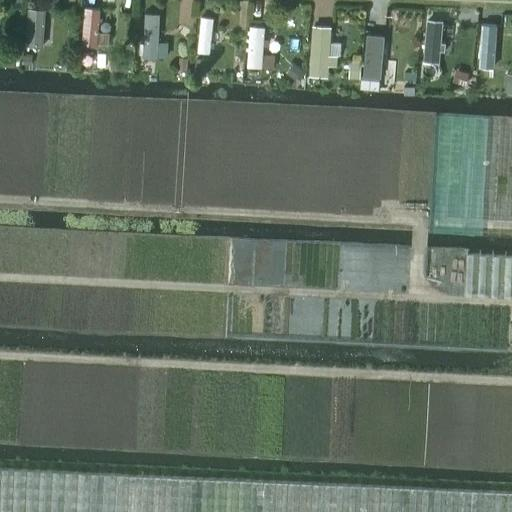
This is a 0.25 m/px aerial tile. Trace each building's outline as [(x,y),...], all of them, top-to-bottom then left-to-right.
[(85,8),(83,44),(98,45),(100,9),(85,8)] [(29,10),(26,45),(42,46),(45,11),(29,10)] [(201,18),(197,56),(209,57),(213,19),(201,18)] [(426,22),(422,64),(438,66),(442,24),(426,22)] [(250,27),(247,69),(261,70),(264,28),(250,27)] [(314,27),(310,79),(326,80),(327,69),(335,69),(336,58),(327,57),(330,28),(314,27)] [(2,57),(2,65),(15,65),(16,53),(7,53),(2,57)] [(195,59),(193,74),(205,75),(207,60),(195,59)] [(293,64),(286,74),(296,81),(303,71),(293,64)] [(349,66),(348,77),(359,79),(360,67),(349,66)] [(464,296),(470,296),(511,298),(511,256),(467,254),(464,296)] [(511,511),(511,492),(0,468),(0,511),(511,511)]
